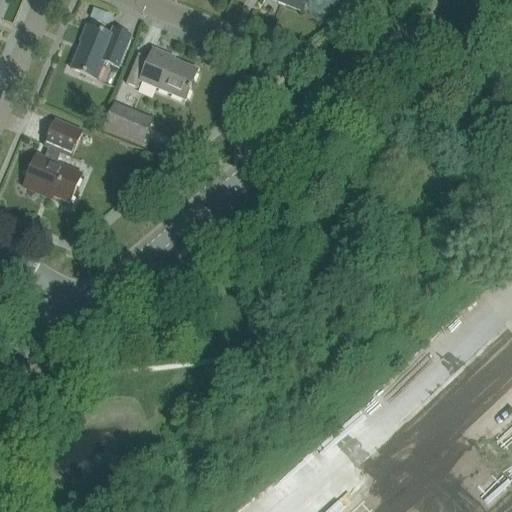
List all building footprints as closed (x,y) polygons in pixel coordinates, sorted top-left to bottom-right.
[(269,0),(301,13),(306,0),(269,0)] [(80,43),(82,44),(71,71),(97,82),(105,63),(118,69),(131,39),(113,31),(110,38),(87,28),(80,43)] [(165,59),(166,57),(153,51),(149,61),(138,56),(125,86),(137,91),(140,84),(186,103),(198,72),(165,59)] [(103,131),(143,147),(154,121),(114,104),(103,131)] [(98,110),(85,115),(89,127),(102,123),(98,110)] [(82,134),(55,123),(44,149),(49,151),(44,162),(37,158),(24,189),(40,196),(41,192),(70,204),(82,177),(56,166),(61,155),(72,160),(79,141),(82,134)] [(291,511),(312,495),(294,474),(248,511),(291,511)]
